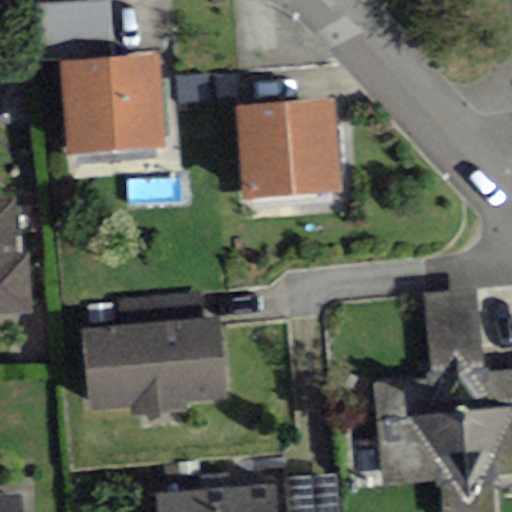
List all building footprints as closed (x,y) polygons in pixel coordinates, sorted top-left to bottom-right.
[(59,61),(113,57),(108,0),(100,0),(32,5),(37,63),(59,61)] [(67,156),(163,148),(156,53),(113,57),(59,61),(67,156)] [(243,202),(342,193),(334,98),(235,107),(243,202)] [(13,200),(0,201),(0,317),(30,316),(27,255),(16,255),(13,200)] [(433,380),(372,385),(381,487),(441,482),(443,511),(495,511),(492,478),(511,476),(511,373),(484,375),(477,290),(426,294),(433,380)] [(118,327),(203,320),(201,291),(116,298),(118,327)] [(118,327),(80,330),(87,410),(131,406),(132,416),(185,412),(185,402),(224,399),(218,319),(203,320),(118,327)] [(338,511),(335,475),(285,479),(287,511),(338,511)] [(275,511),(273,486),(155,495),(156,511),(275,511)] [(0,511),(23,511),(23,493),(0,494),(0,511)]
